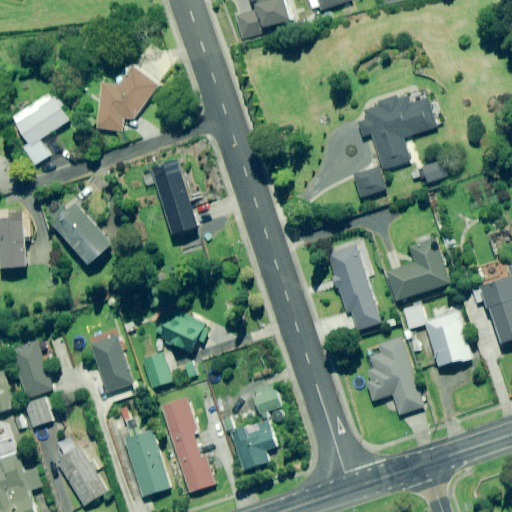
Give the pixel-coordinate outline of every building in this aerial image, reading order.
[(293,20),(286,0),(250,0),(252,3),(256,1),(259,10),(232,19),(239,41),(265,33),(264,29),(293,20)] [(319,0),(323,10),(351,0),(319,0)] [(161,85),(137,68),(123,86),(105,83),(98,128),(124,132),(126,119),(135,120),(161,85)] [(413,105),(409,93),(381,102),(383,107),(367,112),(370,121),(360,124),(364,139),(375,136),(385,170),(412,162),(404,139),(439,128),(430,100),(413,105)] [(55,98),(53,94),(15,117),(19,124),(31,144),(26,147),(37,165),(52,156),(42,140),(74,121),(59,96),(55,98)] [(446,178),(441,162),(424,168),(429,183),(446,178)] [(181,163),(152,172),(171,237),(200,228),(181,163)] [(387,190),(381,169),(356,176),(363,198),(387,190)] [(114,246),(78,205),(55,225),(91,266),(114,246)] [(27,268),(24,214),(16,214),(0,215),(0,237),(3,269),(27,268)] [(408,247),(414,264),(387,274),(397,302),(452,283),(442,256),(436,238),(408,247)] [(381,321),(356,244),(328,252),(347,312),(352,311),(358,329),(381,321)] [(502,345),(511,342),(511,261),(507,263),(511,275),(472,287),(477,303),(484,301),(487,310),(491,309),(502,345)] [(410,330),(427,325),(440,370),(474,360),(461,312),(427,321),(422,304),(405,309),(410,330)] [(164,322),(160,320),(153,335),(193,355),(199,343),(204,345),(213,327),(172,306),(164,322)] [(134,385),(118,338),(92,346),(108,394),(134,385)] [(404,338),(378,346),(366,349),(372,370),(367,372),(371,382),(368,383),(373,401),(394,395),(400,416),(424,409),(404,338)] [(53,390),(38,343),(12,351),(27,398),(53,390)] [(172,382),(163,353),(144,359),(153,388),(172,382)] [(262,364),(260,355),(247,359),(249,368),(262,364)] [(198,375),(194,364),(185,367),(189,378),(198,375)] [(0,412),(18,407),(6,371),(0,372),(0,412)] [(280,408),(272,385),(253,392),(261,415),(280,408)] [(195,435),(200,433),(189,396),(160,405),(188,494),(217,485),(208,455),(202,457),(195,435)] [(54,421),(47,399),(27,405),(34,427),(54,421)] [(28,426),(22,414),(13,418),(19,430),(28,426)] [(278,448),(269,421),(233,432),(245,471),(271,463),(267,451),(278,448)] [(171,489),(156,432),(127,440),(142,497),(171,489)] [(88,444),(58,462),(85,508),(115,491),(88,444)] [(0,511),(40,511),(38,501),(33,503),(30,493),(43,489),(38,471),(25,475),(19,454),(0,459),(0,468),(1,472),(0,472),(0,511)]
